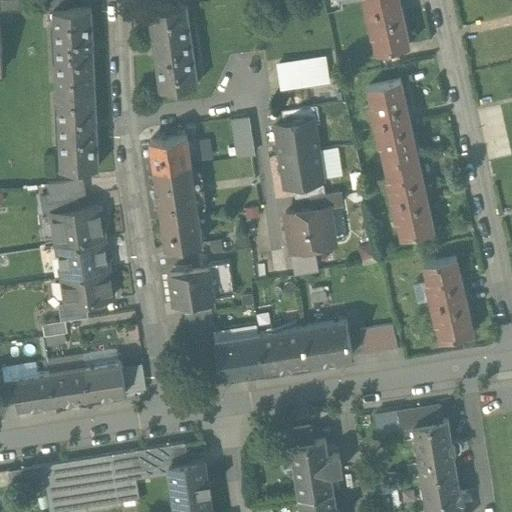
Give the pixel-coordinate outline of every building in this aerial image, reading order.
[(22,0),(0,0),(0,12),(23,11),(22,0)] [(67,0),(45,0),(43,0),(44,12),(52,11),(68,10),(67,0)] [(398,0),(363,0),(371,36),(373,36),(377,53),(409,46),(398,0)] [(185,5),(148,11),(160,89),(196,84),(185,5)] [(68,10),(52,11),(60,167),(97,165),(90,9),(68,10)] [(400,80),(368,87),(372,105),(371,105),(380,146),(381,146),(385,162),(417,155),(400,80)] [(317,105),(282,110),(284,125),(314,120),(314,122),(320,121),(317,105)] [(248,118),(229,121),(235,159),(254,156),(248,118)] [(284,125),(276,127),(281,156),(319,150),(314,122),(314,120),(284,125)] [(188,136),(152,141),(156,168),(192,164),(188,136)] [(319,150),(281,156),(286,184),(295,182),(323,178),(319,150)] [(417,155),(385,162),(388,179),(387,179),(396,220),(398,220),(402,238),(434,230),(417,155)] [(192,164),(156,168),(159,188),(156,188),(157,199),(160,198),(163,218),(198,213),(192,164)] [(49,172),(31,173),(31,183),(47,181),(50,181),(49,172)] [(323,178),(295,182),(297,196),(311,194),(325,192),(323,178)] [(50,181),(47,181),(49,194),(50,201),(77,196),(84,195),(83,179),(50,181)] [(325,192),(311,194),(313,207),(331,204),(331,205),(343,203),(341,189),(325,192)] [(77,196),(50,201),(49,194),(40,195),(43,215),(52,214),(52,212),(79,208),(77,196)] [(313,207),(287,211),(293,249),(332,242),(329,227),(334,220),(331,205),(331,204),(313,207)] [(79,208),(52,212),(52,214),(57,244),(104,236),(98,205),(79,208)] [(198,213),(163,218),(167,247),(202,242),(198,213)] [(104,236),(57,244),(62,276),(109,268),(104,236)] [(456,257),(424,264),(428,281),(427,282),(436,323),(437,323),(441,340),(473,333),(456,257)] [(211,267),(170,273),(175,303),(216,297),(211,267)] [(109,268),(62,276),(66,302),(67,303),(86,300),(113,296),(109,268)] [(86,300),(67,303),(66,302),(58,303),(60,320),(65,320),(88,316),(86,300)] [(211,310),(184,315),(189,341),(215,337),(211,310)] [(346,319),(302,326),(308,362),(324,360),(324,362),(335,360),(335,358),(352,355),(346,319)] [(60,320),(42,323),(44,336),(67,332),(65,320),(60,320)] [(392,324),(359,329),(363,353),(398,348),(392,324)] [(302,326),(259,333),(264,369),(280,367),(281,369),(292,367),(291,365),(308,362),(302,326)] [(259,333),(215,340),(220,376),(237,373),(238,376),(248,374),(248,372),(264,369),(259,333)] [(123,359),(85,366),(90,396),(103,394),(103,397),(113,395),(113,393),(128,390),(123,359)] [(85,366),(50,371),(55,402),(68,400),(68,402),(78,401),(77,398),(90,396),(85,366)] [(0,371),(0,396),(10,395),(6,371),(0,371)] [(50,371),(14,377),(19,408),(32,406),(33,408),(43,406),(42,404),(55,402),(50,371)] [(439,405),(401,410),(403,427),(413,425),(413,424),(441,420),(439,405)] [(441,420),(413,424),(413,425),(421,475),(456,470),(453,452),(457,451),(459,450),(460,448),(459,440),(457,439),(455,438),(451,439),(448,419),(441,420)] [(309,425),(285,429),(287,444),(291,444),(312,440),(309,425)] [(312,440),(291,444),(299,495),(333,489),(330,471),(341,469),(338,452),(327,453),(325,438),(312,440)] [(185,441),(43,464),(46,483),(49,509),(137,495),(134,477),(170,471),(169,464),(188,461),(185,441)] [(188,461),(169,464),(170,471),(176,511),(195,511),(211,509),(208,489),(211,489),(209,479),(207,479),(204,458),(188,461)] [(43,464),(7,470),(9,483),(10,488),(46,483),(43,464)] [(7,470),(0,470),(0,484),(9,483),(7,470)] [(456,470),(421,475),(427,511),(462,511),(460,500),(463,500),(461,490),(459,491),(456,470)] [(333,489),(299,495),(301,511),(339,511),(339,509),(336,509),(333,489)]
